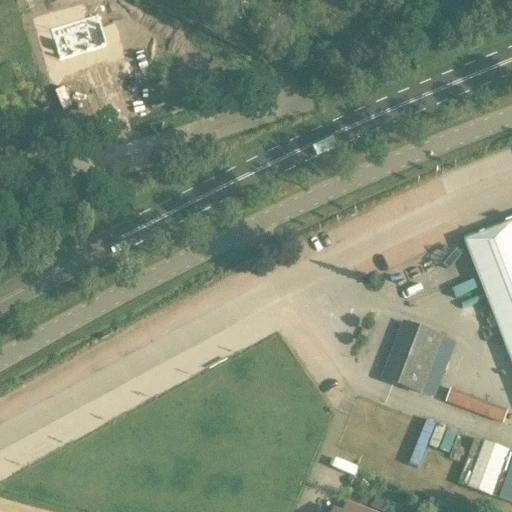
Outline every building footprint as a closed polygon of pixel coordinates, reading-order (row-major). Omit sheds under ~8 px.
[(107,47),(97,15),(49,30),(59,62),(107,47)] [(511,375),(511,222),(460,242),(511,375)] [(421,396),(442,339),(443,338),(401,322),(380,381),(420,397),(421,396)] [(454,344),(442,339),(421,396),(433,400),(454,344)] [(452,385),(446,403),(504,424),(510,406),(452,385)] [(511,452),(481,442),(465,488),(511,503),(511,452)]
